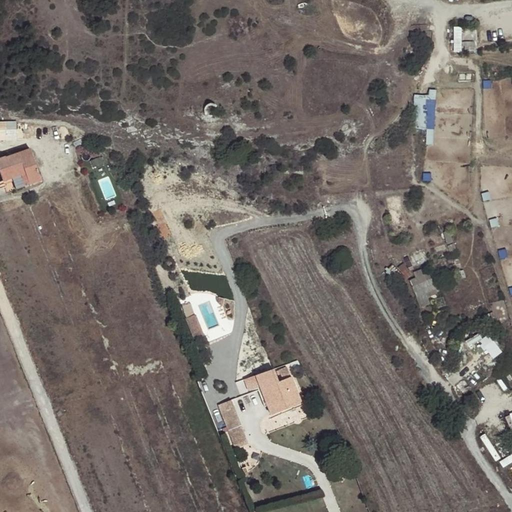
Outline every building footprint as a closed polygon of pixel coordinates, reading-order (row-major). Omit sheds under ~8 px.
[(435,143),(435,92),(415,92),(415,128),(427,128),(427,143),(435,143)] [(0,139),(16,139),(15,123),(0,123),(0,139)] [(25,174),(29,184),(41,180),(30,149),(6,158),(6,157),(0,158),(0,174),(2,182),(21,175),(25,174)] [(24,186),(29,184),(25,174),(21,175),(24,186)] [(431,303),(429,296),(439,292),(429,266),(409,274),(422,307),(431,303)] [(478,340),(494,358),(501,352),(482,329),(467,342),(471,347),(478,340)] [(293,370),(301,367),(298,361),(290,363),(293,370)] [(272,369),(257,375),(271,414),(300,403),(290,377),(277,382),(272,369)] [(228,431),(240,427),(233,406),(220,411),(228,431)]
